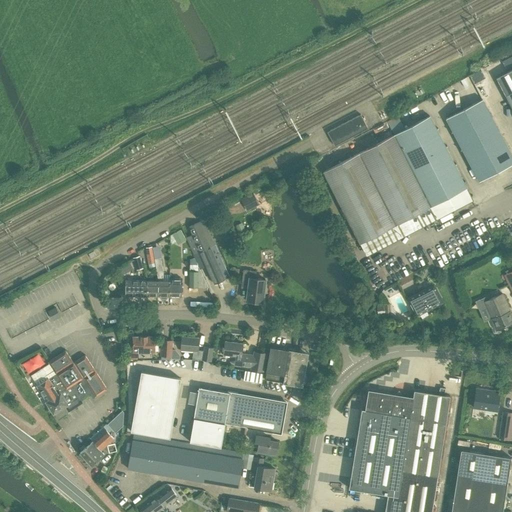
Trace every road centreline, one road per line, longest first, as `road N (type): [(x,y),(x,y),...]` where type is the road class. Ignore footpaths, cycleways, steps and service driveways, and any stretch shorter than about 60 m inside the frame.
road 1 (track): [(0,210),(418,0)]
road 2 (tertiary): [(304,511),(321,412),(355,370),(408,350),(511,362)]
road 3 (secondary): [(96,511),(0,431)]
